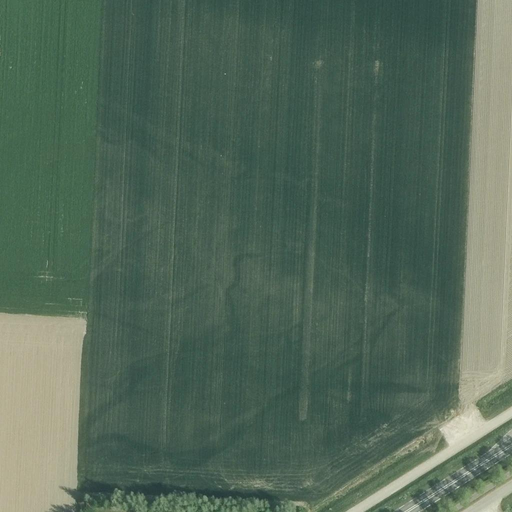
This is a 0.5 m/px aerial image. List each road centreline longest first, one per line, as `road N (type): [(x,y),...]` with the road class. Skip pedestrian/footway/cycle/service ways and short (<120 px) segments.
road 1 (unclassified): [(355,511),(511,412)]
road 2 (primary): [(408,511),(511,446)]
